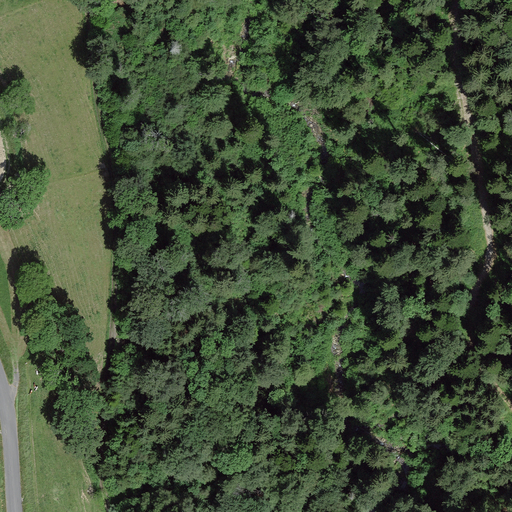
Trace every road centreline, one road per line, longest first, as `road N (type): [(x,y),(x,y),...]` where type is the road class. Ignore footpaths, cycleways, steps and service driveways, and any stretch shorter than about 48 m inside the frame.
road 1 (track): [(85,0),(115,183),(100,455),(111,511)]
road 2 (track): [(460,0),(454,58),(490,241),(469,328),(489,380),(511,410)]
road 3 (unclassified): [(14,511),(0,383)]
